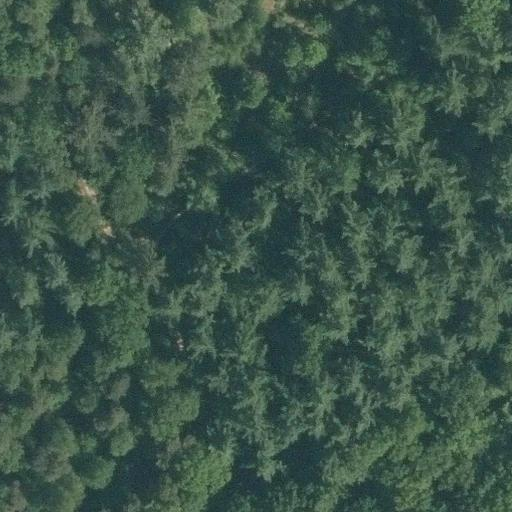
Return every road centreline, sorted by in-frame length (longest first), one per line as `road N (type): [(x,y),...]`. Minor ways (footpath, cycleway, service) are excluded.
road 1 (track): [(218,447),(179,317),(145,256),(94,193),(16,0)]
road 2 (track): [(139,511),(160,486),(218,447),(279,426),(511,303)]
road 3 (track): [(447,0),(308,126),(172,219),(145,256)]
road 4 (track): [(0,390),(22,511)]
